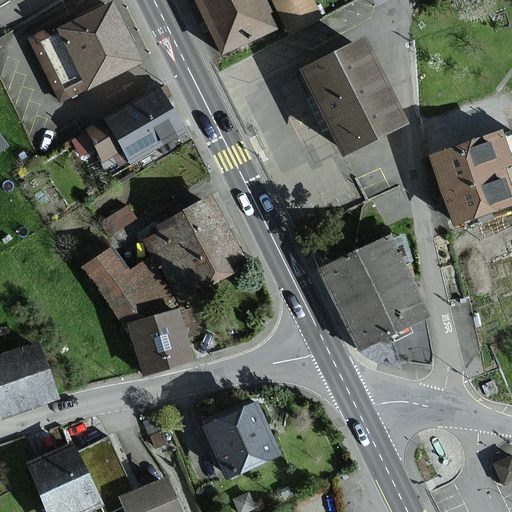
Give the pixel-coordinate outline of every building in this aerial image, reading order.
[(276,28),(261,0),(198,0),(225,53),(276,28)] [(318,12),(312,0),(277,0),(275,1),(288,27),(318,12)] [(34,40),(61,100),(92,85),(140,62),(125,31),(112,4),(74,23),(63,28),(34,40)] [(405,124),(364,40),(305,69),(346,153),(405,124)] [(185,131),(162,89),(115,115),(88,129),(104,159),(124,147),(131,160),(156,147),(185,131)] [(509,163),(500,134),(433,155),(445,192),(455,224),(465,221),(511,206),(511,196),(502,165),(509,163)] [(221,214),(212,199),(182,215),(160,227),(165,235),(153,241),(185,300),(205,289),(249,266),(221,214)] [(135,218),(128,207),(102,222),(109,234),(135,218)] [(426,315),(389,237),(360,251),(337,262),(324,269),(361,347),(370,343),(426,315)] [(162,297),(141,266),(129,274),(114,251),(88,269),(125,322),(162,297)] [(177,310),(134,323),(149,374),(165,369),(175,366),(192,361),(177,310)] [(57,392),(41,348),(0,362),(0,407),(2,413),(57,392)] [(277,455),(255,405),(208,426),(230,476),(277,455)] [(76,511),(97,503),(73,447),(30,466),(50,511),(76,511)] [(511,479),(511,457),(496,465),(504,483),(511,479)] [(179,511),(167,480),(140,491),(123,498),(128,511),(179,511)]
